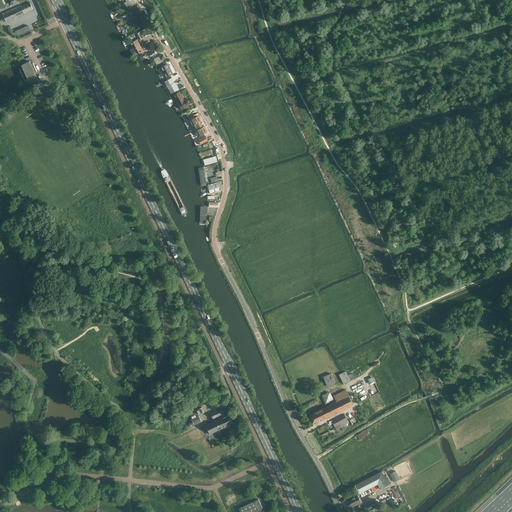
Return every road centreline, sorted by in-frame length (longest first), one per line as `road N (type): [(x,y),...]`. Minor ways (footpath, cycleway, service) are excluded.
road 1 (tertiary): [(299,511),(54,0)]
road 2 (unclassified): [(340,511),(213,242),(225,179),(219,148),(137,0)]
road 3 (unknown): [(511,269),(410,312),(440,391)]
